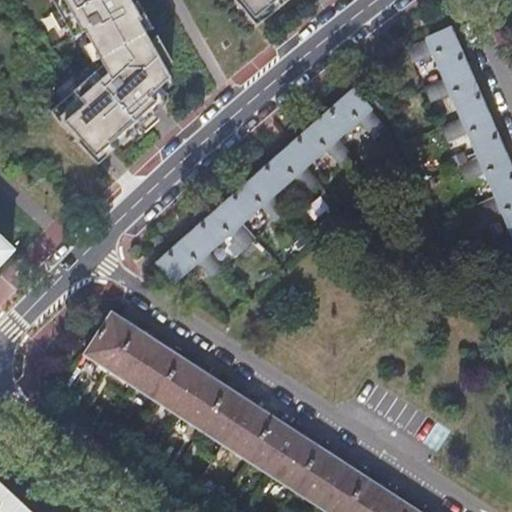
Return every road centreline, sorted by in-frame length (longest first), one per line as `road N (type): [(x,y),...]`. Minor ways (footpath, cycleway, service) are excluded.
road 1 (residential): [(0,349),(239,110),(378,0)]
road 2 (residential): [(0,398),(170,511)]
